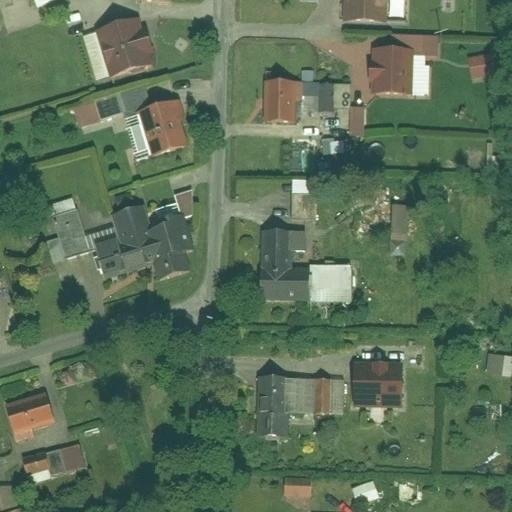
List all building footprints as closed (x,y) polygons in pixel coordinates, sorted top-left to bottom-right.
[(341,0),(341,22),(383,23),(383,0),(341,0)] [(138,16),(91,31),(107,78),(148,64),(146,58),(151,56),(138,16)] [(434,35),(394,35),(394,49),(368,49),(367,93),(419,95),(420,57),(434,57),(434,35)] [(329,115),(329,110),(346,110),(347,83),(262,81),(261,123),(289,123),(289,114),(329,115)] [(135,159),(181,145),(166,101),(148,107),(141,86),(114,95),(135,159)] [(78,110),(84,131),(106,124),(99,103),(78,110)] [(360,138),(361,108),(348,108),(347,138),(360,138)] [(349,156),(349,144),(329,144),(329,156),(349,156)] [(311,181),(289,181),(289,220),(311,220),(311,181)] [(186,191),(171,196),(178,217),(193,212),(186,191)] [(114,237),(91,245),(103,280),(149,264),(155,281),(187,270),(181,254),(189,251),(178,217),(177,216),(148,226),(141,204),(107,215),(114,237)] [(85,253),(72,210),(48,218),(62,261),(85,253)] [(305,266),(305,270),(285,270),(285,250),(302,251),(302,231),(286,230),(258,230),(257,303),(348,303),(347,265),(305,266)] [(511,378),(511,358),(494,357),(492,377),(511,378)] [(350,363),(348,408),(398,409),(400,365),(350,363)] [(339,380),(283,379),(284,376),(255,375),(254,439),(282,440),(283,414),(338,416),(339,380)] [(46,394),(7,407),(16,435),(32,430),(55,423),(46,394)] [(32,430),(16,435),(19,442),(34,437),(32,430)] [(79,444),(58,450),(66,474),(86,468),(79,444)] [(45,453),(21,461),(26,477),(50,469),(45,453)] [(365,507),(386,499),(380,484),(359,492),(365,507)] [(293,490),(293,499),(320,499),(320,490),(293,490)]
